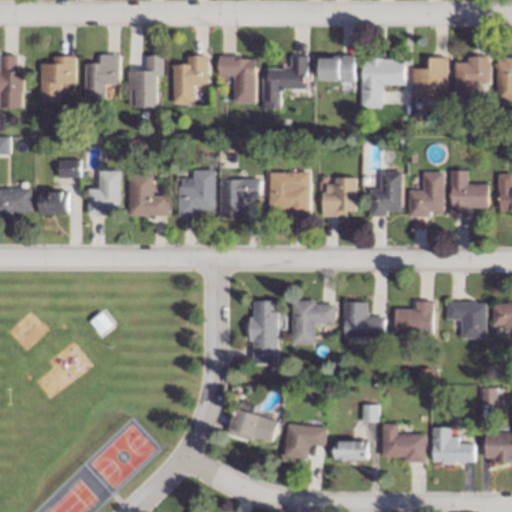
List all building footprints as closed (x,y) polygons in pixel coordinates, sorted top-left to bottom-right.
[(119,83),(105,83),(105,100),(85,100),(85,62),(99,62),(99,53),(119,53),(119,83)] [(163,75),(156,75),(156,107),(135,106),(135,105),(128,105),(128,68),(145,68),(145,54),(163,54),(163,75)] [(241,57),(255,58),(255,102),(235,102),(235,75),(218,75),(218,54),(241,54),(241,57)] [(354,81),(339,81),(339,78),(319,78),(319,57),(328,57),(328,54),(354,54),(354,81)] [(18,70),(24,70),(23,106),(1,106),(1,91),(0,91),(0,55),(18,55),(18,70)] [(76,81),(61,81),(61,101),(42,101),(42,62),(55,62),(55,55),(76,55),(76,81)] [(307,88),(284,88),(284,90),(280,90),(280,108),(261,108),(261,107),(261,77),(267,77),(267,68),(282,68),(282,65),(290,65),(290,55),(307,55),(307,88)] [(488,82),(477,82),(477,99),(455,99),(455,61),(468,61),(468,55),(488,55),(488,82)] [(511,100),(497,100),(497,59),(504,59),(504,56),(511,55),(511,100)] [(207,84),(194,84),(194,102),(173,102),(173,64),(187,64),(187,56),(207,56),(207,84)] [(383,58),(395,58),(395,60),(405,60),(405,83),(381,83),(381,107),(361,107),(361,60),(368,60),(368,56),(383,56),(383,58)] [(448,95),(413,95),(413,66),(430,66),(430,57),(448,57),(448,95)] [(91,121),(83,121),(83,112),(91,112),(91,121)] [(11,153),(0,153),(0,135),(11,135),(11,153)] [(99,143),(84,143),(84,135),(99,135),(99,143)] [(416,162),(407,162),(407,150),(416,150),(416,162)] [(81,178),(58,178),(58,158),(81,158),(81,178)] [(213,208),(199,208),(199,214),(176,214),(176,185),(178,185),(178,177),(191,178),(191,168),(213,168),(213,208)] [(467,182),(488,182),(488,206),(469,206),(469,214),(450,214),(450,169),(467,169),(467,182)] [(119,208),(104,208),(104,214),(87,214),(87,188),(98,188),(98,170),(119,170),(119,208)] [(401,209),(386,209),(386,215),(369,215),(369,188),(381,188),(381,170),(401,170),(401,209)] [(310,216),(289,216),(289,211),(279,211),(279,208),(268,208),(268,171),(310,171),(310,216)] [(443,210),(429,210),(429,215),(408,215),(408,189),(422,189),(422,171),(443,171),(443,210)] [(151,194),(166,194),(166,215),(127,215),(127,173),(151,173),(151,194)] [(511,209),(500,209),(500,190),(498,190),(498,173),(511,173),(511,209)] [(259,196),(242,196),(242,214),(218,214),(218,177),(259,178),(259,196)] [(356,210),(346,210),(346,214),(322,214),(322,190),(325,190),(325,183),(335,183),(335,177),(356,177),(356,210)] [(31,211),(13,211),(13,214),(0,214),(0,187),(31,187),(31,211)] [(68,214),(38,214),(38,189),(68,189),(68,214)] [(278,347),(274,347),(274,362),(253,362),(253,339),(249,339),(249,316),(253,316),(252,300),(277,299),(278,347)] [(315,303),(335,303),(335,322),(315,322),(314,343),(292,343),(292,299),(315,299),(315,303)] [(366,315),(385,316),(385,337),(344,336),(344,318),(343,318),(344,300),(367,301),(366,315)] [(434,333),(394,333),(395,307),(415,308),(415,300),(434,301),(434,333)] [(476,302),(486,302),(486,337),(461,337),(461,318),(445,318),(445,300),(476,300),(476,302)] [(511,324),(492,324),(492,302),(507,302),(507,300),(511,300),(511,324)] [(113,324),(101,333),(90,320),(102,310),(113,324)] [(336,364),(335,373),(328,373),(328,364),(336,364)] [(433,377),(420,377),(420,367),(433,367),(433,377)] [(502,387),(502,402),(480,402),(480,386),(502,387)] [(255,404),(253,411),(279,420),(272,441),(255,435),(253,440),(226,431),(238,398),(255,404)] [(378,421),(363,421),(363,403),(378,403),(378,421)] [(328,426),(326,445),(309,443),(308,458),(285,455),(288,422),(328,426)] [(397,433),(426,433),(426,460),(405,461),(405,455),(383,455),(383,422),(397,422),(397,433)] [(450,435),(458,435),(458,442),(474,442),(474,460),(455,460),(455,463),(442,463),(442,460),(432,460),(432,426),(450,426),(450,435)] [(511,462),(494,462),(494,456),(485,456),(485,431),(511,431),(511,462)] [(367,458),(355,458),(355,460),(333,460),(333,438),(367,439),(367,458)]
